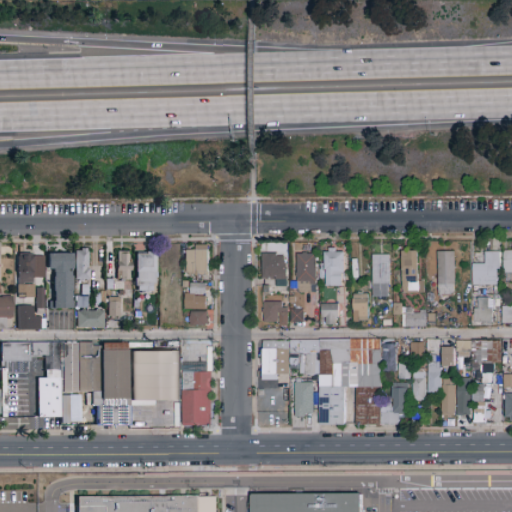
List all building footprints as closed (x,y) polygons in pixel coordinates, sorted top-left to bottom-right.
[(285,242),(265,242),(266,253),(286,252),(285,242)] [(209,246),(186,246),(186,275),(209,275),(209,246)] [(88,280),(88,250),(75,250),(75,280),(88,280)] [(325,287),(344,287),(344,250),(325,250),(325,287)] [(116,281),(130,281),(130,252),(116,252),(116,281)] [(421,294),(421,252),(403,252),(403,294),(421,294)] [(438,297),(455,297),(455,252),(438,252),(438,297)] [(472,264),(472,283),(499,283),(499,252),(484,252),(484,264),(472,264)] [(503,274),(511,274),(511,252),(503,252),(503,274)] [(155,253),(135,253),(135,291),(154,292),(155,253)] [(47,254),(47,272),(52,272),(52,309),(72,309),(72,254),(47,254)] [(286,254),(263,254),(263,280),(286,280),(286,254)] [(297,284),(316,284),(316,254),(297,254),(297,284)] [(44,309),(43,290),(35,290),(35,276),(42,276),(42,256),(16,256),(16,298),(36,298),(36,309),(44,309)] [(390,256),(373,256),(373,297),(390,297),(390,256)] [(206,295),(206,284),(190,284),(190,295),(206,295)] [(368,322),(368,294),(353,294),(354,322),(368,322)] [(12,297),(0,297),(0,328),(12,328),(12,297)] [(107,317),(118,317),(118,298),(107,298),(107,317)] [(206,310),(206,299),(194,299),(193,310),(206,310)] [(474,323),(491,323),(491,299),(474,299),(474,323)] [(264,303),(264,324),(287,324),(287,313),(281,313),(281,303),(264,303)] [(338,305),(321,305),(321,321),(338,321),(338,305)] [(41,330),(41,316),(33,316),(33,307),(17,307),(17,330),(41,330)] [(303,323),(303,310),(291,310),(291,323),(303,323)] [(403,310),(403,328),(426,328),(426,310),(403,310)] [(502,324),(511,324),(511,310),(502,310),(502,324)] [(104,328),(104,311),(76,311),(76,328),(104,328)] [(207,326),(207,312),(190,312),(190,326),(207,326)] [(352,338),(352,363),(336,362),(337,385),(347,386),(347,392),(347,425),(322,426),(322,392),(321,338),(352,338)] [(280,372),(280,379),(264,378),(264,339),(291,339),(291,372),(280,372)] [(501,341),(457,342),(457,353),(473,353),(473,363),(483,363),(484,385),(474,385),(474,424),(485,423),(484,384),(492,383),(492,364),(501,364),(501,341)] [(423,343),(412,343),(412,359),(423,359),(423,343)] [(396,345),(382,345),(382,373),(396,373),(396,345)] [(62,348),(62,394),(62,423),(39,422),(40,394),(40,382),(47,382),(46,360),(33,360),(34,347),(62,348)] [(32,348),(33,366),(3,366),(3,348),(32,348)] [(94,394),(94,397),(65,397),(65,394),(65,349),(94,348),(94,394)] [(455,367),(455,348),(443,348),(443,367),(455,367)] [(123,413),(103,413),(102,398),(94,397),(94,394),(95,352),(122,352),(128,352),(128,394),(128,412),(123,413)] [(153,393),(130,393),(130,356),(154,356),(153,393)] [(442,416),(455,416),(455,381),(441,381),(441,357),(428,357),(428,395),(442,395),(442,416)] [(399,378),(408,378),(408,364),(399,364),(399,378)] [(425,402),(425,370),(412,370),(412,402),(425,402)] [(511,373),(503,373),(502,387),(511,387),(511,373)] [(214,430),(184,431),(184,393),(185,377),(213,377),(213,393),(214,430)] [(470,379),(458,379),(458,417),(470,417),(470,379)] [(389,402),(380,402),(379,422),(401,423),(401,414),(405,415),(406,382),(390,381),(389,402)] [(315,392),(315,414),(305,414),(296,414),(296,392),(295,382),(304,382),(315,383),(315,392)] [(384,392),(382,424),(365,423),(357,423),(357,392),(357,386),(365,386),(384,386),(384,392)] [(503,418),(511,417),(511,392),(504,393),(503,418)] [(59,422),(67,422),(67,394),(59,394),(59,422)] [(254,495),(254,511),(360,511),(360,496),(254,495)] [(76,499),(76,511),(216,511),(216,496),(76,499)]
